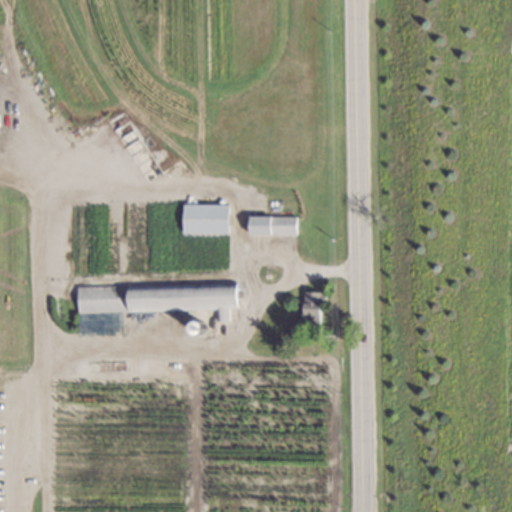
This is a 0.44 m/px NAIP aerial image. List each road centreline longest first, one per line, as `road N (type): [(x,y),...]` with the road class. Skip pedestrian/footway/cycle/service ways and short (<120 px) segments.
road 1 (tertiary): [(350,0),(358,511)]
road 2 (track): [(36,511),(34,375),(49,359),(209,347),(304,269),(355,269)]
